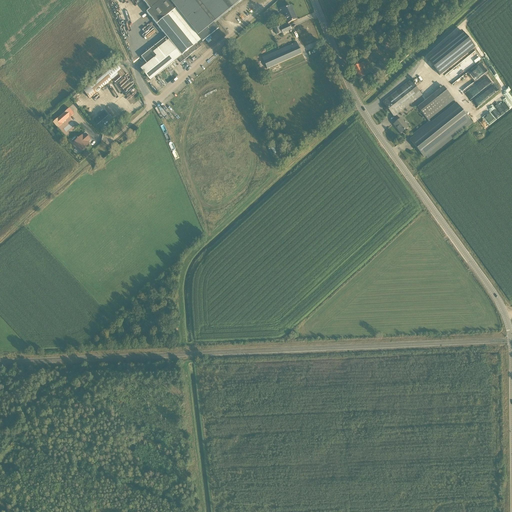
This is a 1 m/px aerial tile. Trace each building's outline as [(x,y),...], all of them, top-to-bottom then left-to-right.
[(198,43),(201,40),(168,0),(142,0),(147,5),(127,21),(130,29),(148,51),(166,37),(185,60),(201,47),(198,43)] [(168,0),(201,40),(202,41),(218,29),(214,23),(233,8),(242,0),(168,0)] [(288,23),(292,21),(297,19),(291,6),(282,10),(284,14),(288,23)] [(292,31),(289,25),(281,29),(283,33),(284,35),(292,31)] [(430,58),(428,60),(440,75),(475,47),(462,32),(449,43),(430,58)] [(185,60),(166,37),(148,51),(142,56),(148,63),(141,69),(150,81),(178,59),(181,63),(185,60)] [(267,69),(297,56),(302,54),(297,42),(262,58),(267,69)] [(386,54),(382,58),(387,63),(391,60),(391,59),(392,58),(393,58),(396,55),(391,49),(386,53),(386,54)] [(114,62),(87,85),(82,89),(90,99),(95,94),(112,80),(115,83),(121,77),(121,78),(125,75),(114,62)] [(384,67),(381,62),(371,70),(375,74),(384,67)] [(267,75),(262,63),(256,66),(259,73),(261,72),(263,77),(267,75)] [(358,80),(369,74),(367,72),(364,73),(362,70),(366,68),(363,63),(352,68),(358,80)] [(470,100),(476,108),(498,91),(491,83),(492,83),(486,76),(475,85),(480,92),(470,100)] [(116,88),(120,92),(129,84),(125,79),(116,88)] [(422,95),(414,84),(411,80),(383,102),(394,117),(422,95)] [(418,108),(429,122),(430,121),(429,120),(454,100),(444,88),(418,108)] [(424,158),(471,121),(456,103),(431,123),(430,121),(429,122),(414,134),(415,136),(410,140),(424,158)] [(69,109),(53,123),(57,128),(74,114),(69,109)] [(401,134),(408,128),(401,119),(394,125),(401,134)] [(89,138),(86,135),(83,137),(82,135),(77,140),(76,139),(72,143),(76,147),(77,146),(81,151),(89,144),(86,141),(89,138)] [(282,155),(279,145),(272,148),(276,158),(282,155)]
